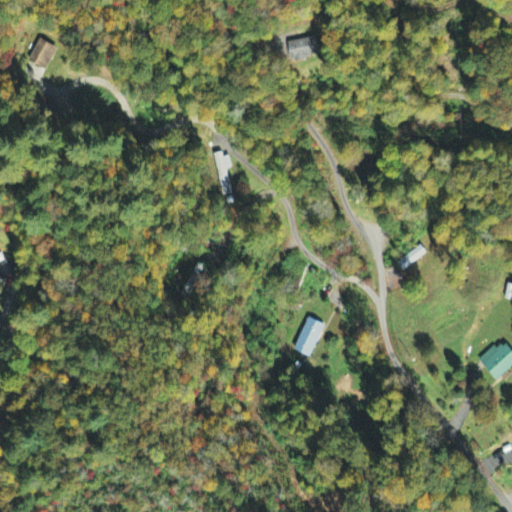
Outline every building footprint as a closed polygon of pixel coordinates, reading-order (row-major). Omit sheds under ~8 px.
[(287,44),(292,63),(321,56),(317,36),(287,44)] [(27,61),(45,71),(57,50),(39,40),(27,61)] [(231,169),(229,154),(214,156),(219,197),(230,196),(226,170),(231,169)] [(397,264),(404,272),(427,254),(420,245),(397,264)] [(311,359),(325,325),(307,318),(294,352),(311,359)] [(494,346),(479,361),(498,381),(511,367),(511,350),(505,344),(499,350),(494,346)]
